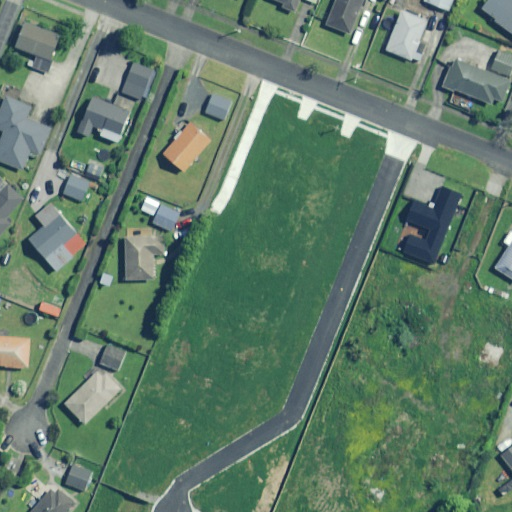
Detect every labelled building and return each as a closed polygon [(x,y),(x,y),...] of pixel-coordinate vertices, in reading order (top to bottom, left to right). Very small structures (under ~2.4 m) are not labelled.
[(295,13),(300,0),(306,0),(316,4),(317,0),(274,0),(283,4),(282,7),(295,13)] [(363,0),(335,0),(326,26),(350,35),(363,0)] [(423,0),(423,1),(449,11),(453,0),(423,0)] [(511,0),(488,0),(480,11),(511,33),(511,0)] [(427,21),(402,11),(386,50),(419,64),(423,55),(415,52),(427,21)] [(58,36),(24,23),(15,48),(49,60),(58,36)] [(511,66),(511,56),(499,51),(491,69),(508,76),(511,66)] [(509,80),(453,60),(444,86),(492,104),(494,99),(501,102),(509,80)] [(152,70),(134,63),(122,93),(140,100),(152,70)] [(48,99),(53,87),(26,76),(10,111),(21,116),(10,142),(39,154),(48,135),(59,140),(72,110),(48,99)] [(232,101),(213,94),(205,113),(224,120),(232,101)] [(129,112),(92,98),(79,133),(89,137),(91,132),(118,143),(129,112)] [(210,141),(190,124),(164,155),(184,172),(210,141)] [(103,166),(79,156),(75,167),(99,176),(103,166)] [(470,174),(442,162),(432,183),(418,177),(407,201),(430,204),(432,222),(412,213),(401,237),(435,253),(470,174)] [(18,180),(11,173),(0,183),(0,237),(31,208),(26,202),(45,184),(30,168),(18,180)] [(90,183),(71,175),(63,194),(83,202),(90,183)] [(251,186),(224,177),(214,204),(241,214),(251,186)] [(76,234),(50,204),(36,216),(45,227),(29,240),(57,272),(74,258),(63,245),(76,234)] [(180,214),(161,205),(153,223),(172,232),(180,214)] [(296,232),(310,232),(310,240),(324,239),(324,231),(341,231),(340,205),(295,206),(296,209),(277,209),(278,212),(269,212),(270,228),(278,227),(278,230),(296,229),(296,232)] [(511,231),(504,242),(509,246),(495,268),(511,279),(511,231)] [(164,255),(164,237),(126,237),(126,280),(154,280),(154,255),(164,255)] [(511,312),(477,298),(472,309),(494,318),(489,327),(511,337),(511,312)] [(30,340),(0,336),(0,366),(28,369),(30,340)] [(496,368),(504,349),(472,336),(468,344),(451,344),(451,365),(470,366),(470,358),(496,368)] [(331,340),(324,337),(317,351),(324,354),(331,340)] [(126,351),(108,344),(100,364),(117,371),(126,351)] [(427,368),(386,349),(378,367),(419,386),(427,368)] [(481,415),(493,419),(511,368),(511,351),(504,349),(496,368),(493,377),(492,376),(478,413),(481,415)] [(120,390),(100,370),(65,405),(85,425),(120,390)] [(374,388),(349,374),(342,387),(367,401),(374,388)] [(403,456),(404,457),(428,428),(416,418),(403,407),(391,422),(395,426),(371,456),(366,452),(356,463),(381,483),(403,456)] [(455,439),(470,445),(476,429),(461,424),(455,439)] [(511,455),(508,451),(501,457),(511,470),(511,455)] [(447,459),(431,452),(407,511),(426,511),(433,493),(444,498),(447,491),(460,496),(471,468),(462,464),(447,459)] [(90,473),(72,466),(65,484),(83,491),(90,473)] [(404,485),(391,474),(382,484),(395,495),(404,485)] [(511,491),(511,476),(495,490),(502,499),(511,491)] [(71,511),(78,506),(56,486),(31,511),(71,511)]
